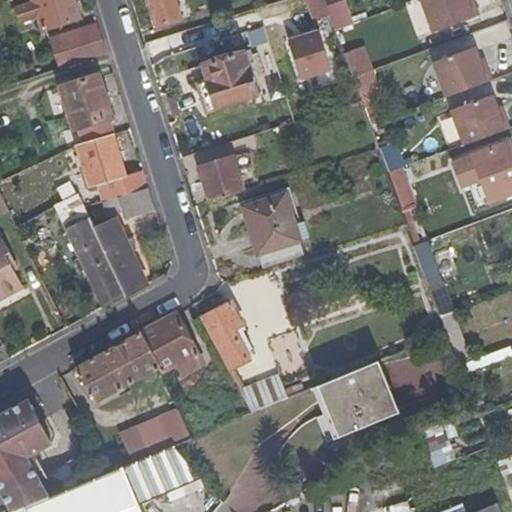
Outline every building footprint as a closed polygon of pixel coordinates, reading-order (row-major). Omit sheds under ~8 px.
[(42,30),(80,19),(73,0),(31,0),(33,4),(17,9),(22,22),(37,17),(42,30)] [(149,0),(158,27),(182,20),(175,0),(149,0)] [(304,0),(313,22),(329,17),(322,0),(304,0)] [(468,3),(467,0),(420,0),(433,33),(479,16),(473,1),(468,3)] [(107,56),(98,26),(50,42),(60,71),(107,56)] [(303,81),(332,70),(318,33),(289,44),(303,81)] [(366,45),(347,53),(356,75),(375,68),(366,45)] [(446,98),(492,82),(487,66),(482,68),(475,49),(434,63),(446,98)] [(257,96),(243,53),(204,66),(209,83),(201,86),(209,112),(257,96)] [(112,119),(97,76),(77,82),(56,89),(70,132),(76,131),(80,146),(114,136),(109,120),(112,119)] [(56,89),(77,82),(74,77),(54,83),(56,89)] [(24,83),(6,89),(10,101),(35,94),(32,80),(24,83)] [(463,146),(510,130),(504,115),(500,116),(493,97),(451,112),(463,146)] [(377,147),(362,107),(347,112),(354,131),(358,130),(365,151),(377,147)] [(94,207),(117,199),(149,190),(144,172),(126,177),(114,136),(80,146),(75,147),(94,207)] [(511,147),(510,142),(473,155),(480,178),(485,176),(493,198),(511,191),(511,147)] [(211,203),(245,192),(242,182),(235,158),(201,168),(211,203)] [(245,192),(257,187),(255,180),(242,182),(245,192)] [(149,190),(117,199),(123,218),(155,209),(149,190)] [(244,209),(260,255),(302,240),(286,194),(244,209)] [(0,195),(0,218),(9,214),(0,195)] [(404,218),(395,195),(383,200),(392,223),(404,218)] [(78,198),(56,209),(104,310),(128,297),(96,233),(84,210),(78,198)] [(117,222),(96,233),(128,297),(149,286),(117,222)] [(265,268),(307,253),(302,240),(260,255),(265,268)] [(0,243),(0,300),(22,289),(9,263),(14,260),(3,242),(0,243)] [(297,324),(336,315),(326,273),(287,283),(297,324)] [(200,318),(229,371),(247,361),(233,331),(241,327),(229,303),(200,318)] [(448,315),(455,313),(451,304),(438,308),(441,318),(448,315)] [(159,368),(161,372),(177,364),(182,374),(202,365),(179,315),(172,318),(143,333),(159,368)] [(447,332),(459,365),(466,362),(448,315),(441,318),(447,332)] [(95,403),(159,368),(143,333),(106,353),(77,369),(95,403)] [(10,360),(3,347),(0,348),(0,357),(3,364),(10,360)] [(462,374),(511,357),(509,347),(466,362),(459,365),(462,374)] [(331,439),(389,415),(370,364),(311,389),(331,439)] [(281,381),(262,389),(269,406),(305,391),(300,383),(285,389),(281,381)] [(251,414),(269,406),(262,389),(242,397),(251,414)] [(0,493),(9,511),(15,511),(26,507),(54,496),(34,457),(52,447),(29,403),(0,418),(0,493)] [(478,415),(486,412),(483,404),(475,407),(475,408),(478,415)] [(120,436),(132,464),(152,455),(173,447),(191,439),(178,409),(120,436)] [(511,452),(494,458),(511,505),(511,452)] [(54,496),(26,507),(27,511),(135,511),(119,469),(113,472),(54,496)]
